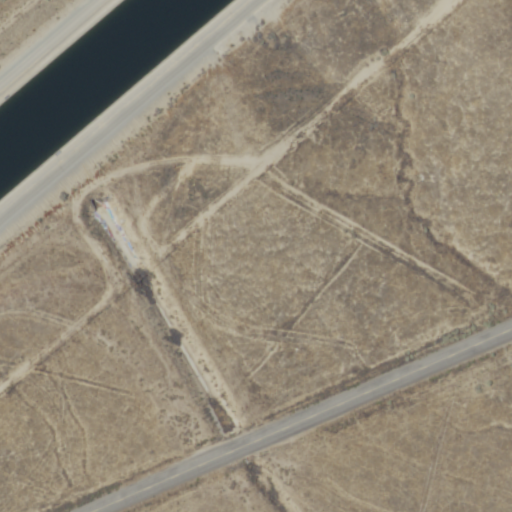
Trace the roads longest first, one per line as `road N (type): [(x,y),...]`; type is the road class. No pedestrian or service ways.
road 1 (track): [(0,409),(477,0)]
road 2 (residential): [(90,511),(511,327)]
